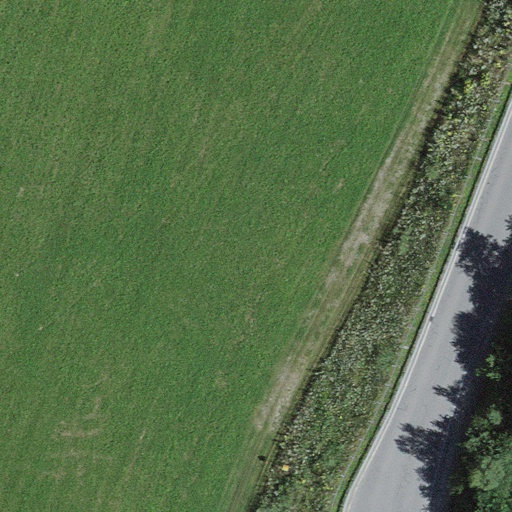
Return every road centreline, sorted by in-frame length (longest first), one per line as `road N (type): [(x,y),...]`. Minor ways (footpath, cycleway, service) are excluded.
road 1 (track): [(227,511),(467,0)]
road 2 (tertiary): [(388,511),(511,170)]
